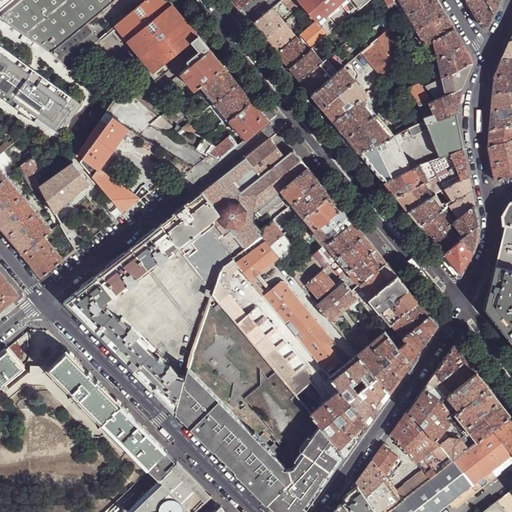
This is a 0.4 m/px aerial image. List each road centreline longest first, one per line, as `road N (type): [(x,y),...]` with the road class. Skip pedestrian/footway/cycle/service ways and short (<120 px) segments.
road 1 (residential): [(42,299),(284,119),(292,98)]
road 2 (tertiary): [(42,299),(252,511)]
road 3 (tertiary): [(462,302),(292,98)]
road 4 (residential): [(316,511),(462,302)]
road 5 (tertiary): [(488,199),(474,113),(490,55)]
